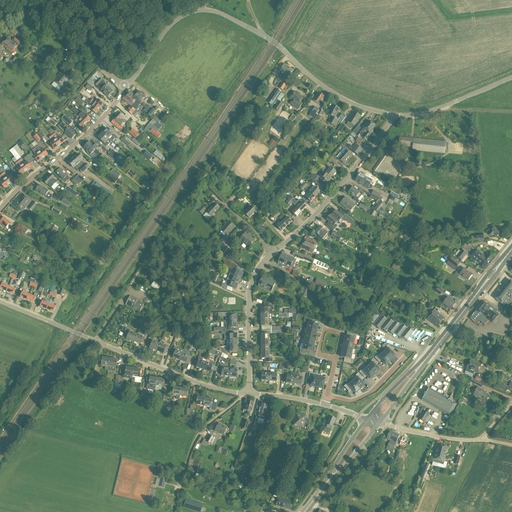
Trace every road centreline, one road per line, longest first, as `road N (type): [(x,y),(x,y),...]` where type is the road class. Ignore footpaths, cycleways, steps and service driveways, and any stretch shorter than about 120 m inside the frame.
road 1 (residential): [(248,393),(251,281),(393,115)]
road 2 (residential): [(248,393),(200,385),(0,302)]
road 3 (residential): [(126,88),(175,20),(196,11),(219,13),(285,52)]
road 4 (residential): [(0,209),(126,88)]
road 5 (unclassified): [(0,19),(40,18),(126,88)]
road 6 (residential): [(393,115),(346,101),(285,52)]
road 7 (residential): [(511,78),(426,113),(393,115)]
